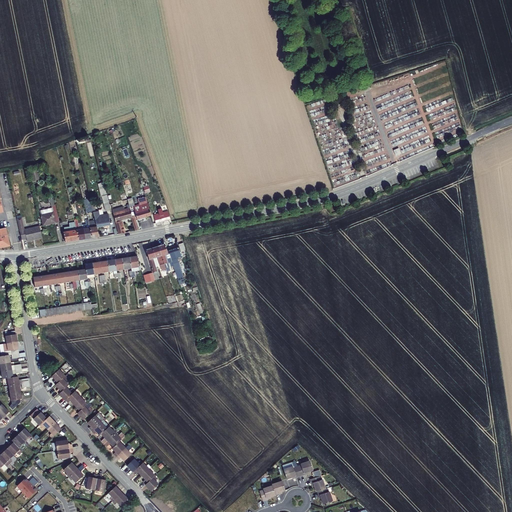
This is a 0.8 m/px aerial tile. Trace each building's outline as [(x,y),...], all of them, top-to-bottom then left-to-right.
[(111,146),(114,152),(121,150),(119,144),(116,145),(115,144),(111,146)] [(32,181),(39,179),(38,170),(30,171),(32,181)] [(159,192),(144,197),(146,203),(153,201),(154,206),(157,206),(159,215),(153,217),(155,224),(168,220),(167,214),(163,215),(160,203),(162,203),(159,192)] [(106,210),(111,209),(110,203),(108,196),(102,197),(106,210)] [(84,199),(85,212),(92,211),(90,198),(84,199)] [(130,209),(129,205),(113,209),(120,233),(125,232),(122,220),(133,217),(130,209)] [(138,218),(150,215),(147,205),(144,206),(145,208),(136,211),(138,218)] [(61,220),(58,210),(43,214),(45,224),(61,220)] [(96,220),(98,229),(110,226),(107,215),(95,217),(96,220)] [(85,228),(87,238),(94,237),(91,227),(90,223),(89,218),(87,219),(87,223),(83,224),(84,224),(85,228)] [(90,223),(91,227),(94,237),(100,236),(98,229),(96,220),(92,220),(92,218),(89,218),(90,223)] [(76,224),(78,228),(80,239),(87,238),(85,228),(84,224),(79,225),(79,220),(75,220),(76,224)] [(28,240),(43,236),(41,226),(20,231),(23,240),(28,238),(28,240)] [(0,247),(10,246),(6,227),(0,228),(0,247)] [(80,239),(78,228),(71,229),(74,240),(80,239)] [(67,241),(74,240),(71,229),(64,230),(67,241)] [(157,244),(163,263),(170,261),(168,251),(166,252),(163,242),(157,244)] [(159,264),(163,263),(157,244),(151,246),(154,257),(157,256),(159,264)] [(154,257),(151,246),(145,248),(151,267),(155,266),(152,258),(154,257)] [(176,247),(167,250),(168,251),(170,261),(172,266),(174,265),(171,254),(178,252),(176,247)] [(135,255),(128,256),(130,267),(137,266),(135,255)] [(130,267),(128,256),(121,257),(122,269),(130,267)] [(115,270),(122,269),(121,257),(113,258),(115,270)] [(115,270),(113,258),(106,260),(107,271),(115,270)] [(93,274),(107,271),(106,260),(91,262),(93,274)] [(84,263),(85,269),(86,277),(93,276),(93,274),(91,262),(84,263)] [(85,269),(77,270),(79,280),(86,278),(86,277),(85,269)] [(79,280),(77,270),(33,277),(35,287),(79,280)] [(146,291),(136,292),(136,300),(147,299),(146,291)] [(166,297),(168,303),(175,302),(173,295),(166,297)] [(45,309),(46,316),(91,309),(90,302),(45,309)] [(7,346),(18,345),(16,333),(8,335),(9,339),(6,339),(7,346)] [(12,357),(20,356),(18,345),(7,346),(3,347),(5,358),(9,358),(12,357)] [(0,366),(10,365),(9,358),(5,358),(0,359),(0,366)] [(0,366),(0,367),(1,374),(12,372),(10,365),(0,366)] [(12,372),(1,374),(3,382),(7,381),(13,380),(12,376),(12,372)] [(65,379),(58,372),(52,378),(55,382),(53,384),(56,387),(63,381),(65,379)] [(9,388),(19,386),(19,383),(18,379),(13,380),(7,381),(9,388)] [(57,393),(60,396),(66,390),(69,387),(72,384),(70,381),(68,382),(65,379),(63,381),(56,387),(55,388),(59,391),(57,393)] [(19,386),(9,388),(10,396),(21,394),(19,386)] [(69,393),(66,390),(60,396),(59,396),(65,403),(66,402),(74,394),(71,391),(69,393)] [(70,403),(74,407),(81,400),(75,393),(74,394),(66,402),(68,404),(70,403)] [(21,394),(10,396),(12,407),(19,406),(19,402),(22,402),(21,394)] [(75,413),(78,416),(87,407),(87,406),(81,400),(74,407),(77,411),(75,413)] [(0,407),(0,418),(4,422),(6,420),(5,419),(9,415),(1,407),(0,407)] [(78,416),(77,416),(83,422),(90,415),(87,412),(89,409),(87,407),(78,416)] [(39,429),(49,419),(46,416),(44,418),(41,415),(33,423),(39,429)] [(90,431),(92,433),(104,422),(98,416),(88,424),(92,428),(90,431)] [(49,419),(39,429),(41,431),(44,429),(47,433),(56,425),(49,419)] [(104,422),(92,433),(95,436),(97,434),(100,437),(102,436),(110,428),(104,422)] [(49,439),(51,442),(62,432),(56,425),(47,433),(51,437),(49,439)] [(104,446),(108,442),(117,434),(115,431),(114,432),(110,428),(102,436),(105,439),(102,443),(104,446)] [(32,439),(24,431),(21,435),(20,433),(17,436),(26,445),(32,439)] [(120,437),(117,434),(108,442),(104,446),(107,449),(111,445),(114,449),(120,443),(126,438),(122,435),(120,437)] [(26,445),(17,436),(14,438),(15,440),(11,443),(13,445),(19,451),(26,445)] [(74,451),(73,447),(70,448),(69,443),(56,445),(58,453),(74,451)] [(114,456),(117,459),(126,450),(120,443),(113,450),(116,454),(114,456)] [(13,445),(7,451),(14,458),(17,454),(19,457),(22,454),(19,451),(13,445)] [(126,450),(117,459),(120,462),(122,460),(125,463),(133,456),(129,453),(133,450),(130,446),(126,450)] [(7,451),(0,457),(9,467),(12,464),(10,461),(14,458),(7,451)] [(75,455),(74,451),(58,453),(60,463),(72,460),(71,456),(75,455)] [(9,467),(0,457),(0,470),(3,474),(5,474),(8,471),(6,469),(9,467)] [(128,467),(134,474),(134,473),(143,465),(141,462),(139,464),(135,460),(128,467)] [(299,466),(295,467),(298,477),(302,475),(303,475),(302,473),(311,470),(308,461),(299,464),(299,466)] [(143,465),(134,473),(137,476),(139,474),(143,478),(150,471),(144,464),(143,465)] [(69,480),(79,472),(72,465),(64,473),(68,476),(67,478),(69,480)] [(294,478),(295,478),(298,477),(295,467),(291,468),(291,467),(281,470),(284,479),(293,477),(294,478)] [(79,472),(69,480),(72,484),(74,482),(77,486),(85,478),(81,475),(86,470),(83,468),(79,472)] [(156,477),(150,471),(143,478),(146,482),(144,484),(147,486),(156,478),(156,477)] [(96,493),(99,477),(95,476),(94,480),(90,479),(87,491),(96,493)] [(319,481),(318,476),(309,480),(310,484),(312,483),(315,492),(316,492),(324,489),(321,480),(319,481)] [(25,477),(17,486),(28,498),(37,489),(34,486),(38,482),(33,477),(29,481),(25,477)] [(99,477),(96,493),(105,495),(107,483),(103,482),(103,478),(99,477)] [(159,481),(156,478),(147,486),(147,487),(153,493),(160,486),(157,483),(159,481)] [(270,487),(273,496),(278,494),(278,493),(283,491),(280,481),(270,485),(270,487)] [(273,496),(270,487),(257,491),(260,501),(264,500),(264,499),(273,496)] [(108,497),(114,503),(123,494),(117,488),(108,497)] [(327,493),(326,489),(324,489),(316,492),(318,496),(319,496),(323,505),(332,501),(329,493),(327,493)] [(122,508),(125,505),(126,504),(129,501),(123,494),(114,503),(116,506),(118,504),(122,508)]
